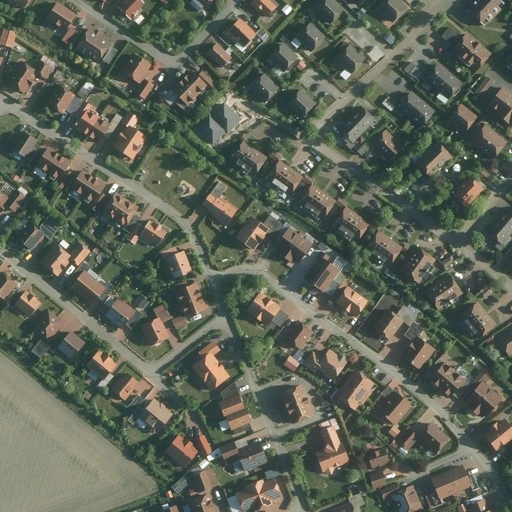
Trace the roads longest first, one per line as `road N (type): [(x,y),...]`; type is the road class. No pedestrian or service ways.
road 1 (residential): [(214,282),(248,268),(422,394),(472,447)]
road 2 (residential): [(214,282),(186,223),(0,104)]
road 3 (residential): [(456,241),(311,140),(346,105)]
road 4 (residential): [(299,511),(226,317)]
road 5 (residential): [(0,249),(153,376)]
